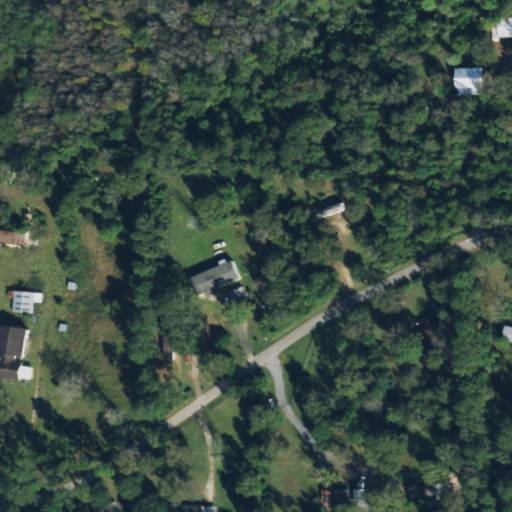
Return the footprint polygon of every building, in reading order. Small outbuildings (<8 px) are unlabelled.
[(498,37),(511,36),(511,17),(498,18),(498,37)] [(485,68),(457,67),(457,94),(448,93),(448,107),(470,107),(470,87),(485,87),(485,68)] [(190,277),(197,295),(207,292),(209,297),(219,293),(217,288),(241,279),(233,260),(224,263),(225,264),(190,277)] [(415,321),(420,344),(443,339),(438,316),(415,321)] [(30,328),(4,324),(0,346),(0,376),(30,382),(32,368),(22,366),(23,363),(15,362),(16,355),(25,357),(30,328)] [(425,496),(456,494),(455,470),(424,471),(425,496)] [(326,500),(326,507),(349,506),(348,489),(320,490),(321,500),(326,500)] [(369,507),(368,489),(354,490),(355,507),(369,507)]
